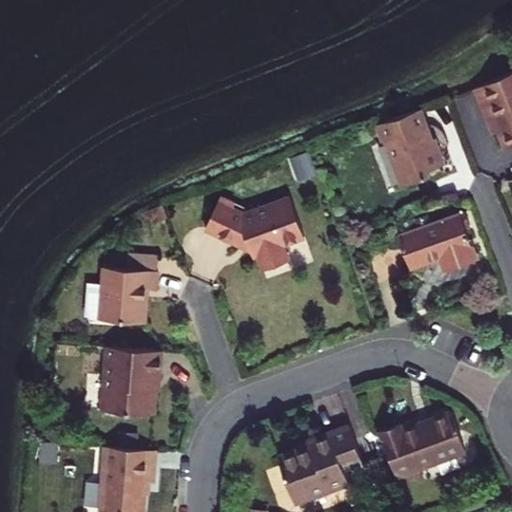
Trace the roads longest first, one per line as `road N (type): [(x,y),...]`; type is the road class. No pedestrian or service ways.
road 1 (residential): [(236,408),(388,354),(427,362),(506,402)]
road 2 (residential): [(193,289),(236,408)]
